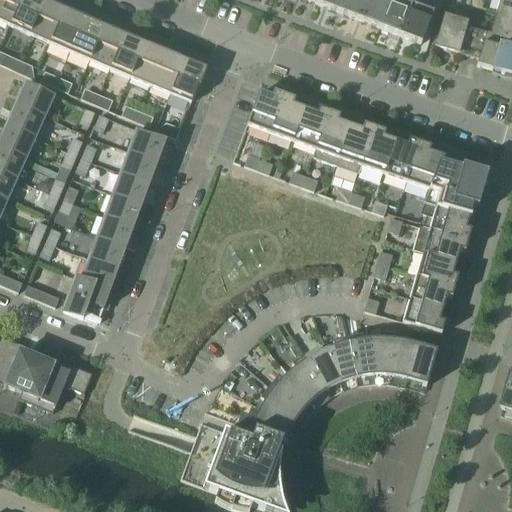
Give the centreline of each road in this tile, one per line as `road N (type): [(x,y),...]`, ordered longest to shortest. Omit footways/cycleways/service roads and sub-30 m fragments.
road 1 (residential): [(241,45),(122,363)]
road 2 (residential): [(511,139),(241,45)]
road 3 (residential): [(122,363),(197,391),(242,341),(277,319),(358,308)]
road 4 (residential): [(122,363),(0,314)]
